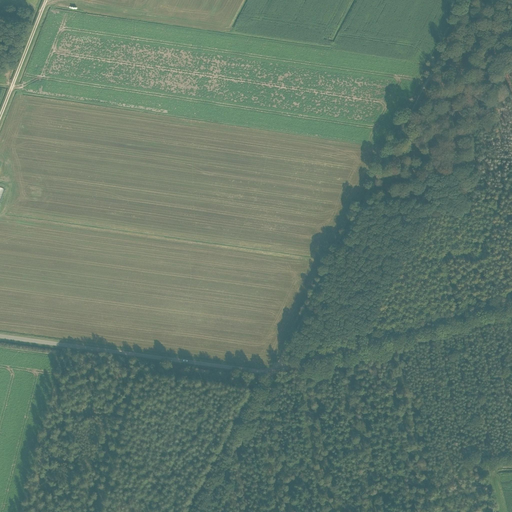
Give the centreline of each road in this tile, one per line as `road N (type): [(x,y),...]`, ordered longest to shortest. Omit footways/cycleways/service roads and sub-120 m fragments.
road 1 (track): [(469,0),(275,373)]
road 2 (unclassified): [(0,335),(275,373)]
road 3 (track): [(275,373),(511,305)]
road 4 (track): [(275,373),(205,511)]
road 5 (track): [(0,117),(46,0)]
